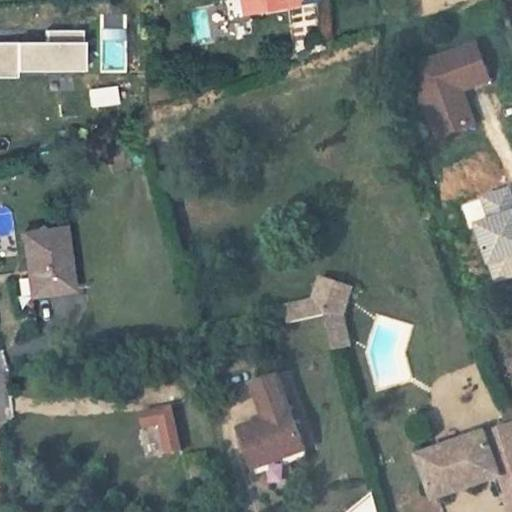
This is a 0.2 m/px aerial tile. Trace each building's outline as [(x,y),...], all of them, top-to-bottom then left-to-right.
[(239,0),(243,17),(252,14),(249,0),(239,0)] [(249,0),(252,14),(288,7),(286,0),(249,0)] [(0,40),(0,73),(81,73),(80,29),(44,30),(44,40),(0,40)] [(466,91),(492,83),(479,41),(409,63),(433,139),(477,125),(466,91)] [(83,94),(87,110),(114,104),(111,88),(83,94)] [(102,154),(110,178),(124,173),(115,149),(102,154)] [(16,241),(26,305),(66,298),(56,234),(16,241)] [(288,336),(323,327),(337,323),(343,322),(355,301),(324,288),(311,314),(284,320),(288,336)] [(343,322),(337,323),(346,360),(351,359),(343,322)] [(346,360),(337,323),(323,327),(333,363),(346,360)] [(299,453),(277,378),(252,384),(262,420),(237,428),(247,471),(299,453)] [(138,413),(142,429),(156,426),(164,456),(183,450),(170,404),(138,413)] [(511,410),(501,414),(506,429),(420,462),(436,506),(503,481),(511,505),(511,410)] [(181,459),(188,484),(205,479),(198,454),(181,459)]
